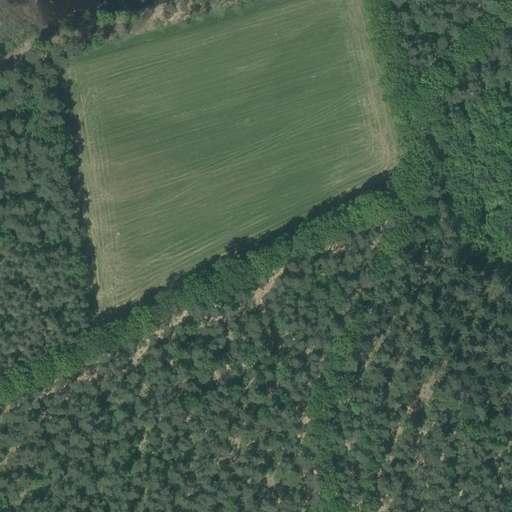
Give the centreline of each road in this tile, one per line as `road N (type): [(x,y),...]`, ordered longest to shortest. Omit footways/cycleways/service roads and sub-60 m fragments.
road 1 (track): [(426,180),(0,386)]
road 2 (track): [(339,367),(511,428)]
road 3 (track): [(511,3),(426,80),(415,125)]
road 4 (track): [(337,511),(324,420),(339,367)]
road 5 (track): [(339,367),(397,246)]
road 6 (track): [(415,125),(383,0)]
